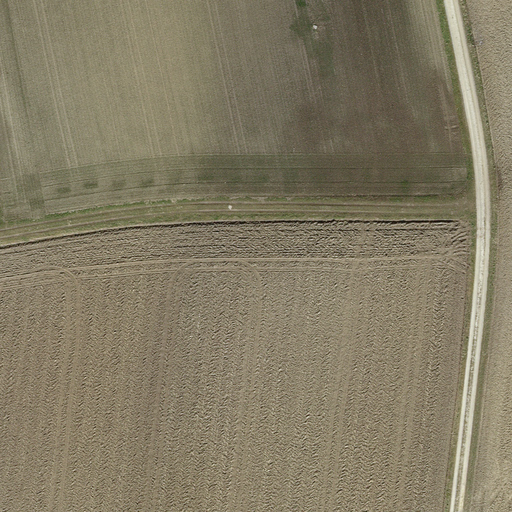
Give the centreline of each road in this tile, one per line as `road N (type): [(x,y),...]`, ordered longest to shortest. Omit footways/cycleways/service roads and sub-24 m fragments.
road 1 (track): [(457,511),(486,254),(483,188),(449,0)]
road 2 (track): [(483,188),(446,209),(192,209),(0,237)]
